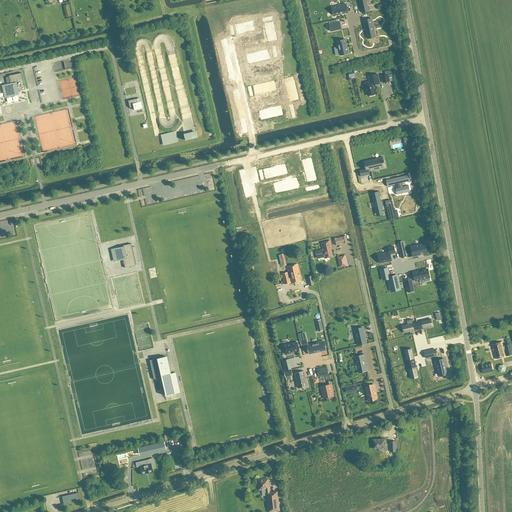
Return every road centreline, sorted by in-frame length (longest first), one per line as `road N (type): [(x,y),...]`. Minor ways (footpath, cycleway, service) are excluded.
road 1 (residential): [(88,511),(349,428)]
road 2 (unclassified): [(451,252),(427,118)]
road 3 (residential): [(220,163),(345,136)]
road 4 (unclassified): [(482,511),(474,388)]
